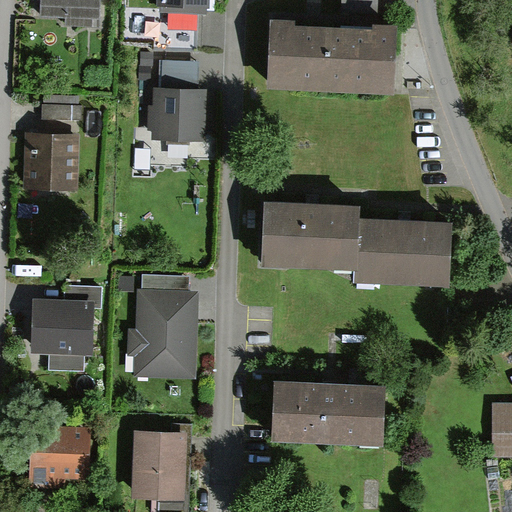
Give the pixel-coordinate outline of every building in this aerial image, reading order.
[(42,0),(42,22),(106,24),(106,0),(42,0)] [(210,0),(162,0),(162,9),(211,9),(210,0)] [(348,0),(348,11),(381,12),(381,0),(348,0)] [(272,27),(270,90),(394,95),(397,32),(272,27)] [(160,63),(156,141),(197,143),(202,66),(160,63)] [(48,103),(49,118),(72,117),(71,101),(48,103)] [(24,133),(23,193),(78,195),(79,135),(24,133)] [(264,194),(261,259),(354,263),(356,211),(357,198),(264,194)] [(354,263),(354,276),(449,280),(451,215),(356,211),(354,263)] [(49,372),(84,373),(85,359),(90,359),(91,312),(99,312),(100,291),(64,290),(63,308),(41,307),(39,352),(50,352),(49,372)] [(195,293),(138,292),(137,373),(194,374),(195,293)] [(272,444),(378,447),(379,389),(274,386),(272,444)] [(511,406),(496,407),(494,451),(511,452),(511,406)] [(37,431),(35,483),(85,485),(87,433),(37,431)] [(134,436),(132,499),(187,500),(189,437),(134,436)]
